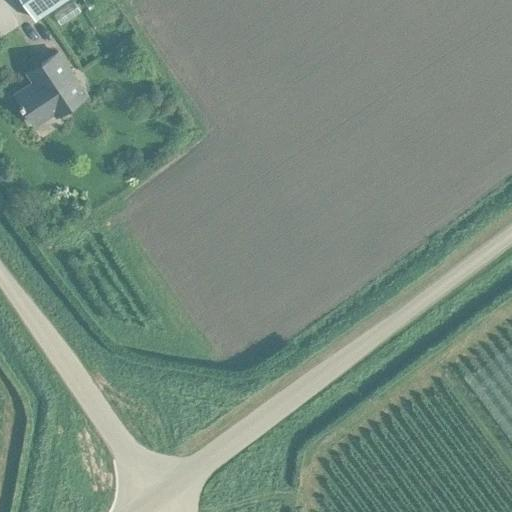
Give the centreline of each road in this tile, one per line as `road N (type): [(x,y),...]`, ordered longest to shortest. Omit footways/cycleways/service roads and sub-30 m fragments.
road 1 (unclassified): [(158,497),(511,238)]
road 2 (unclassified): [(0,268),(158,497)]
